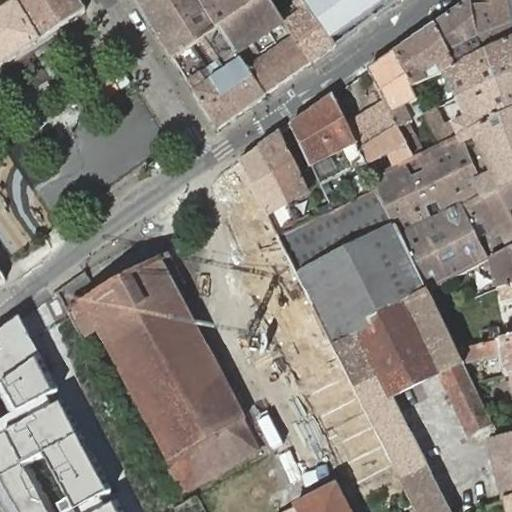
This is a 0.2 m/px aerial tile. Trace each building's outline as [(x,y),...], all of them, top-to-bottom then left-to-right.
[(13,0),(16,3),(0,14),(0,68),(86,12),(78,0),(13,0)] [(0,0),(0,14),(16,3),(13,0),(0,0)] [(136,0),(148,18),(147,19),(173,61),(174,60),(192,48),(201,42),(219,29),(262,0),(136,0)] [(262,0),(219,29),(266,97),(312,64),(279,14),(269,0),(262,0)] [(312,64),(336,47),(308,7),(304,2),(302,0),(298,0),(279,14),(312,64)] [(308,7),(336,47),(399,3),(397,0),(307,0),(304,2),(308,7)] [(471,0),(470,1),(479,39),(478,40),(484,54),(511,40),(511,20),(507,0),(471,0)] [(470,1),(435,25),(456,67),(484,54),(478,40),(479,39),(470,1)] [(435,25),(395,53),(412,88),(435,78),(456,67),(435,25)] [(217,65),(207,71),(192,48),(174,60),(218,130),(266,97),(219,29),(201,42),(217,65)] [(456,67),(435,78),(440,88),(451,83),(458,98),(511,72),(511,40),(484,54),(456,67)] [(395,53),(369,72),(384,101),(391,114),(398,128),(407,144),(413,158),(423,154),(400,109),(418,100),(412,88),(395,53)] [(453,124),(459,137),(511,112),(511,72),(458,98),(468,118),(453,124)] [(333,97),(292,126),(311,166),(321,185),(366,163),(357,144),(347,125),(333,97)] [(357,144),(366,163),(373,179),(413,158),(407,144),(398,128),(391,114),(384,101),(347,125),(357,144)] [(436,109),(424,114),(432,131),(444,126),(436,109)] [(373,179),(378,192),(395,228),(400,237),(485,197),(511,184),(511,112),(459,137),(457,138),(440,146),(423,154),(413,158),(373,179)] [(444,126),(432,131),(440,146),(457,138),(459,137),(453,124),(452,122),(444,126)] [(281,134),(260,149),(288,204),(308,191),(281,134)] [(260,149),(239,163),(267,216),(288,204),(260,149)] [(511,184),(485,197),(400,237),(427,292),(429,291),(492,259),(511,249),(511,184)] [(412,504),(416,511),(448,511),(428,471),(431,469),(397,399),(439,378),(469,438),(493,426),(464,366),(465,366),(464,365),(457,350),(429,291),(427,292),(400,237),(395,228),(378,192),(282,240),(291,258),(299,275),(315,307),(394,466),(402,482),(412,504)] [(511,249),(492,259),(499,289),(511,285),(511,249)] [(69,312),(85,340),(100,331),(169,460),(166,461),(183,493),(259,453),(242,421),(244,420),(160,262),(158,263),(157,260),(151,258),(145,261),(143,268),(145,271),(98,295),(97,293),(91,290),(85,294),(83,300),(85,303),(69,312)] [(511,285),(499,289),(502,302),(511,299),(511,324),(507,325),(510,339),(511,338),(511,285)] [(0,331),(0,511),(118,511),(114,504),(41,358),(21,317),(0,331)] [(496,342),(501,341),(498,329),(482,333),(484,345),(496,342)] [(511,375),(511,338),(510,339),(501,341),(496,342),(484,345),(457,350),(464,365),(487,359),(487,361),(500,358),(505,377),(510,376),(511,375)] [(511,436),(500,439),(492,441),(496,460),(506,499),(511,498),(511,436)] [(351,511),(338,487),(295,510),(290,511),(351,511)]
